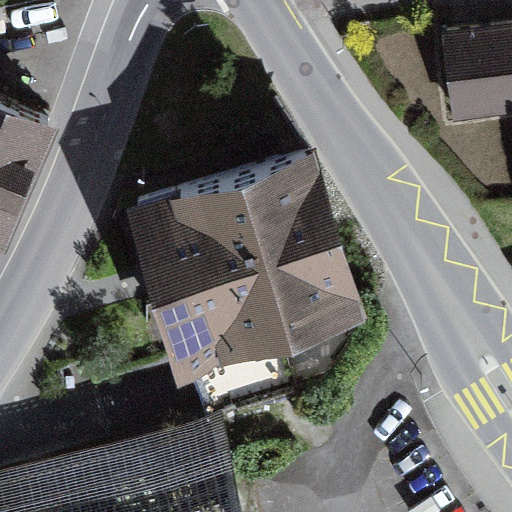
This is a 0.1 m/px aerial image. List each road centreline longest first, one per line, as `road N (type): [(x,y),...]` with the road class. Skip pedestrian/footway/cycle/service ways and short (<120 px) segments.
road 1 (tertiary): [(511,401),(256,0)]
road 2 (unclassified): [(146,0),(76,185),(0,327)]
